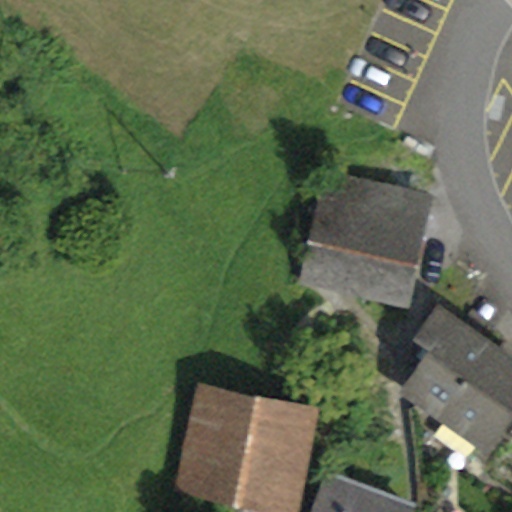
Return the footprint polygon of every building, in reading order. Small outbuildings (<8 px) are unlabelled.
[(330,180),(309,280),(340,287),(361,187),(330,180)] [(361,187),(340,287),(404,302),(426,203),(361,187)] [(489,334),(495,326),(475,311),(461,331),(481,346),(489,334)] [(461,331),(437,314),(419,339),(434,350),(406,389),(485,446),(511,408),(511,368),(492,354),(501,342),(489,334),(481,346),(461,331)] [(202,386),(180,485),(290,507),(312,409),(202,386)] [(404,511),(406,509),(327,477),(312,511),(404,511)]
